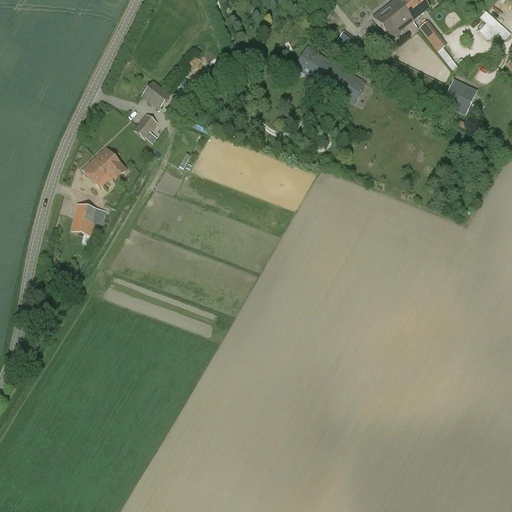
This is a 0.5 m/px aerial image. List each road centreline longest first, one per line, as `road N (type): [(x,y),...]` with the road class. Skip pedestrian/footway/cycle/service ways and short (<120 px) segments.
road 1 (tertiary): [(0,387),(51,179),(136,0)]
road 2 (unknown): [(212,0),(255,101),(296,128),(321,131),(333,121)]
